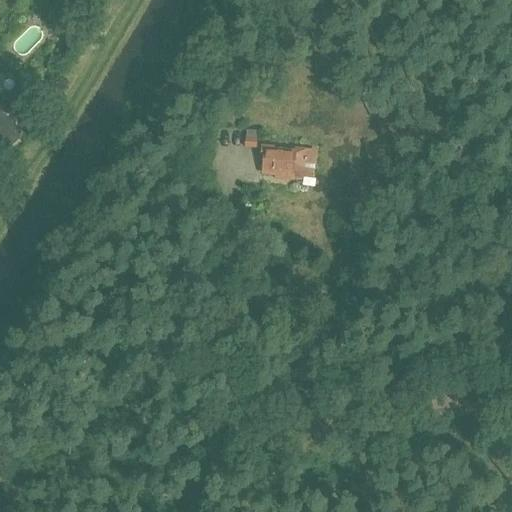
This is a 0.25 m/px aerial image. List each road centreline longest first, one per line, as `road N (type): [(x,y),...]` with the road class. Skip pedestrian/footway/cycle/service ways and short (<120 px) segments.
road 1 (track): [(352,511),(340,496),(260,465),(239,444),(230,417),(244,342),(230,165)]
road 2 (track): [(130,0),(0,201)]
